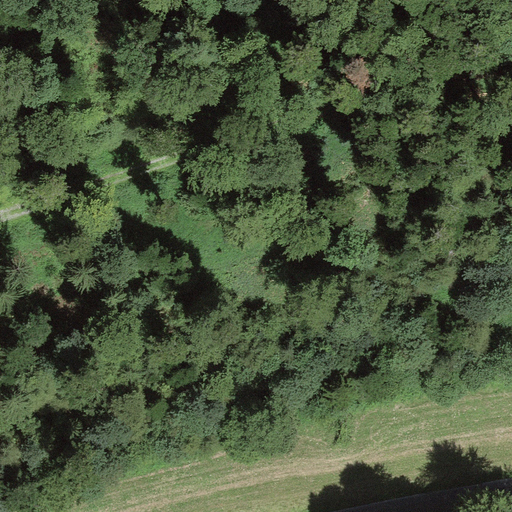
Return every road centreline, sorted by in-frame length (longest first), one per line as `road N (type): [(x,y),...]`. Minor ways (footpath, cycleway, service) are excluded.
road 1 (track): [(0,221),(386,88),(511,66)]
road 2 (tertiary): [(388,511),(511,491)]
